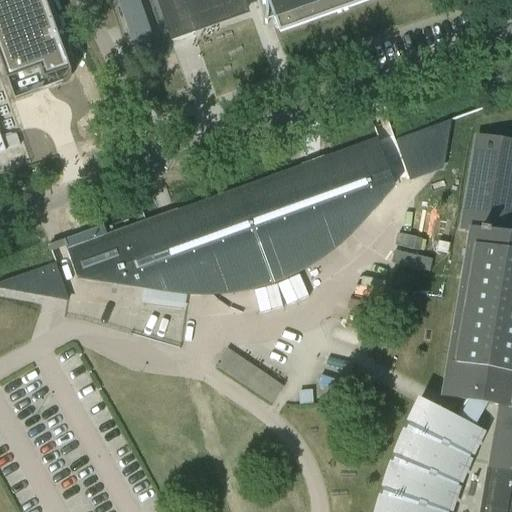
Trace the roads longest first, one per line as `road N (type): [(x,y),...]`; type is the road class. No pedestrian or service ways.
road 1 (unclassified): [(161,157),(511,34)]
road 2 (unclassified): [(161,157),(82,0)]
road 3 (unclassified): [(0,216),(161,157)]
